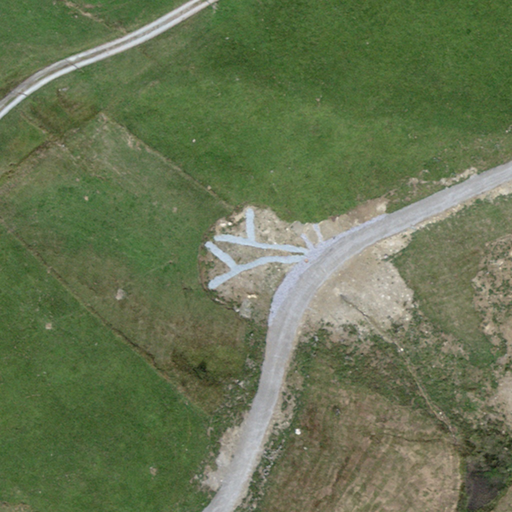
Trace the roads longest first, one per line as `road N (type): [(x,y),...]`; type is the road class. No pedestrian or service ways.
road 1 (track): [(207,511),(251,447),(307,288),(359,243),(511,164)]
road 2 (track): [(0,114),(46,75),(112,55),(212,0)]
